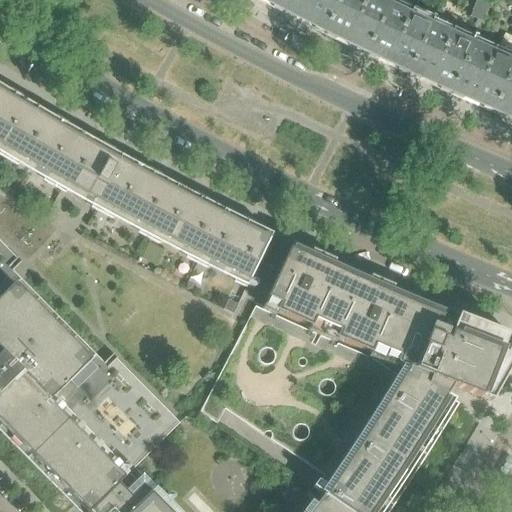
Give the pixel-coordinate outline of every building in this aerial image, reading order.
[(282,15),(289,0),(259,0),(270,6),(271,9),(282,15)] [(323,36),(341,0),(289,0),(282,15),(292,20),(295,19),(311,27),(312,30),(323,36)] [(365,56),(391,2),(387,0),(341,0),(323,36),(334,41),(337,40),(353,48),(354,51),(365,56)] [(484,13),(490,0),(477,0),(473,8),(484,13)] [(407,76),(433,21),(391,2),(365,56),(376,62),(379,60),(395,68),(396,71),(407,76)] [(433,16),(439,5),(433,2),(427,13),(433,16)] [(480,22),(483,17),(472,12),(470,17),(477,20),(472,29),(477,31),(481,22),(480,22)] [(449,96),(474,40),(433,21),(407,76),(418,81),(421,80),(437,88),(439,91),(449,96)] [(492,114),(511,68),(511,56),(474,40),(449,96),(460,101),(463,99),(480,106),(481,110),(492,114)] [(511,68),(492,114),(503,119),(506,118),(511,120),(511,68)] [(37,110),(21,101),(0,87),(0,149),(10,155),(37,110)] [(57,183),(82,137),(37,110),(10,155),(14,158),(57,183)] [(104,209),(123,174),(129,163),(82,137),(57,183),(90,201),(104,209)] [(151,234),(176,188),(145,171),(129,163),(123,174),(104,209),(151,234)] [(199,259),(222,212),(207,204),(176,188),(151,234),(199,259)] [(271,236),(251,226),(222,212),(199,259),(248,283),(271,236)] [(178,425),(115,361),(117,359),(112,355),(103,364),(12,272),(21,263),(17,258),(15,260),(0,244),(0,433),(77,511),(89,511),(90,511),(121,481),(128,475),(178,425)] [(445,397),(451,388),(490,403),(505,356),(511,339),(456,317),(453,323),(437,316),(439,310),(408,298),(391,290),(392,288),(368,278),(367,280),(350,272),(332,264),(333,262),(310,252),(309,254),(291,245),(260,311),(254,308),(199,414),(216,425),(223,410),(262,436),(264,434),(267,433),(268,433),(270,435),(271,436),(270,439),(269,441),(324,478),(314,492),(322,497),(343,511),(389,511),(399,497),(416,472),(432,447),(443,430),(458,405),(445,397)] [(232,316),(237,306),(227,301),(222,311),(232,316)] [(343,511),(322,497),(314,507),(309,503),(302,511),(174,511),(140,478),(136,482),(128,475),(121,481),(90,511),(89,511),(343,511)]
